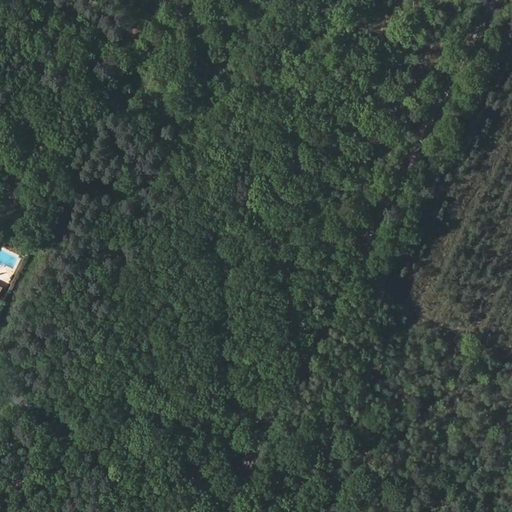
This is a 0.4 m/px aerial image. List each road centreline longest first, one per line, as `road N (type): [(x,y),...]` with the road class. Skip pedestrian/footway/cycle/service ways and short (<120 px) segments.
road 1 (track): [(500,0),(215,511)]
road 2 (residential): [(188,511),(0,381)]
